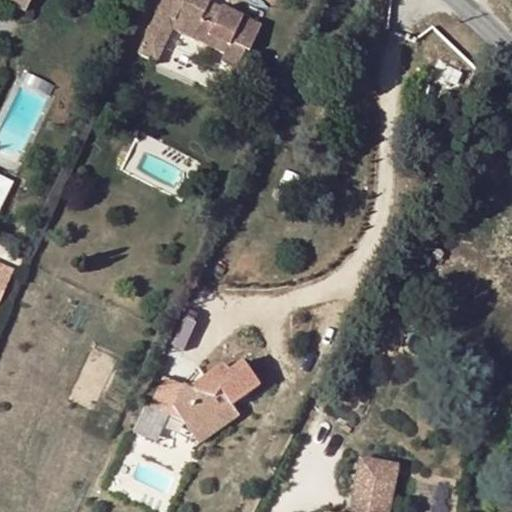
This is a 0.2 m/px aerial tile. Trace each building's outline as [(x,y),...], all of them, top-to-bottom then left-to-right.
[(6,0),(4,3),(24,13),(29,0),(6,0)] [(172,30),(190,39),(225,54),(220,64),(235,70),(243,50),(248,52),(260,24),(220,6),(211,26),(202,22),(211,1),(211,0),(162,0),(143,43),(162,52),(172,30)] [(220,6),(211,1),(202,22),(211,26),(220,6)] [(225,54),(190,39),(186,48),(220,64),(225,54)] [(162,52),(143,43),(138,54),(157,63),(162,52)] [(0,305),(18,269),(0,260),(0,305)] [(218,366),(203,378),(208,387),(198,395),(186,390),(160,378),(147,408),(180,423),(182,417),(210,434),(223,410),(214,404),(219,394),(228,407),(257,387),(240,364),(225,376),(218,366)] [(208,387),(203,378),(186,390),(198,395),(208,387)] [(223,410),(228,407),(219,394),(214,404),(223,410)] [(237,419),(228,407),(223,410),(210,434),(213,436),(237,419)] [(182,417),(180,423),(196,448),(213,436),(210,434),(182,417)] [(389,511),(399,463),(357,455),(345,511),(301,511),(294,510),(293,511),(389,511)]
